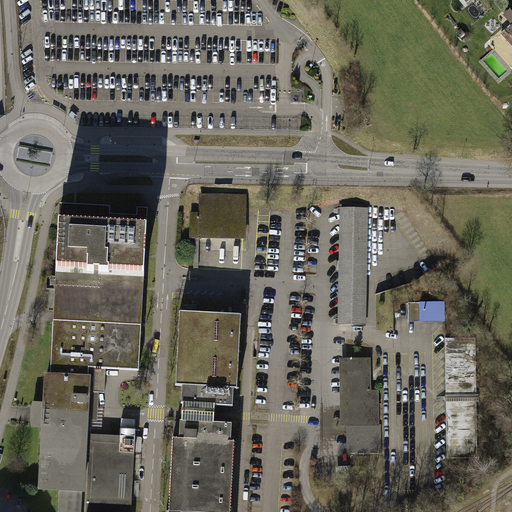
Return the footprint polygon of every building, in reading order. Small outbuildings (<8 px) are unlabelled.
[(511,9),(503,18),(511,26),(511,30),(507,35),(511,40),(511,9)] [(188,211),(188,238),(244,238),(244,193),(198,193),(198,211),(188,211)] [(337,207),(335,323),(363,323),(365,207),(337,207)] [(59,217),(56,276),(144,281),(147,221),(148,209),(137,208),(137,216),(136,216),(59,212),(59,217)] [(53,322),(51,376),(105,379),(106,369),(139,371),(140,348),(141,338),(144,281),(56,276),(54,311),(53,322)] [(443,301),(406,301),(406,321),(443,321),(443,301)] [(230,511),(234,440),(231,439),(232,421),(214,420),(214,416),(215,401),(231,402),(232,385),(236,385),(239,314),(182,311),(178,381),(183,381),(181,415),(180,436),(172,436),(167,511),(230,511)] [(474,337),(444,338),(445,393),(475,393),(474,337)] [(339,358),(339,423),(344,423),(344,454),(380,453),(380,423),(375,423),(375,391),(368,391),(368,358),(339,358)] [(104,393),(105,379),(51,376),(47,376),(45,404),(44,431),(41,488),(60,489),(58,511),(131,511),(132,500),(135,437),(136,430),(135,430),(136,419),(122,419),(121,426),(121,429),(120,436),(110,436),(91,435),(91,420),(98,420),(99,393),(104,393)] [(474,400),(445,401),(446,457),(475,457),(474,400)]
